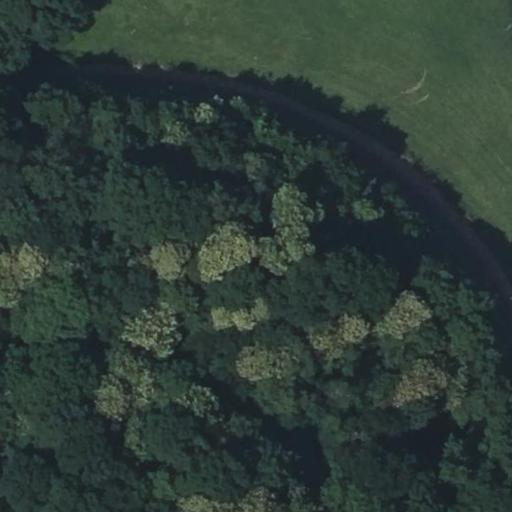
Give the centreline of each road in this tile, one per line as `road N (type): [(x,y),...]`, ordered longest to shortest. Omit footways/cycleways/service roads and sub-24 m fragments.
road 1 (tertiary): [(0,89),(64,78),(149,82),(272,112),(427,210),(511,350)]
road 2 (tertiary): [(313,511),(271,429),(233,389),(180,361),(52,339),(0,359)]
